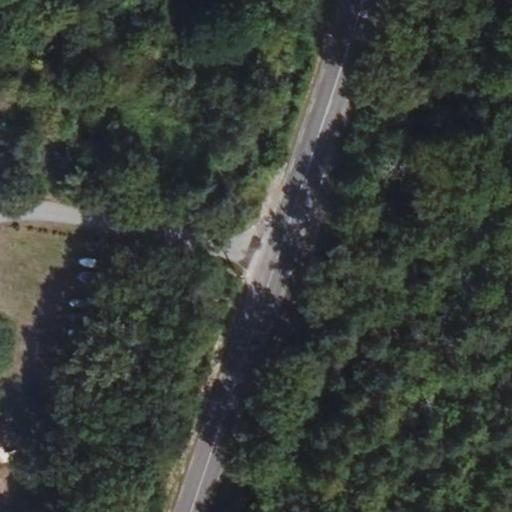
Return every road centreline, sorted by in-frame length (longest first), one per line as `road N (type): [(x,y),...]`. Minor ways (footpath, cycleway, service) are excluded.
road 1 (secondary): [(361,0),(190,511)]
road 2 (track): [(511,196),(360,198),(286,225)]
